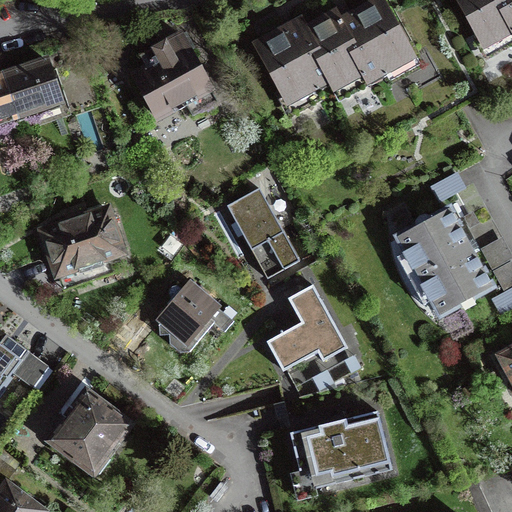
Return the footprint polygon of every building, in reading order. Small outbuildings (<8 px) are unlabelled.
[(511,0),(459,0),(487,50),(511,36),(511,0)] [(335,16),(305,32),(333,83),(338,92),(366,76),(371,85),(414,61),(382,2),(364,12),(343,23),(341,20),(338,22),(335,16)] [(291,106),(333,83),(305,32),(301,24),(283,34),(258,47),(291,106)] [(184,102),(193,117),(218,103),(180,34),(153,49),(161,63),(135,78),(157,118),(184,102)] [(47,61),(4,76),(17,116),(61,101),(47,61)] [(0,121),(17,116),(4,76),(0,76),(0,121)] [(457,174),(432,187),(440,201),(464,188),(457,174)] [(259,188),(227,206),(267,279),(299,261),(259,188)] [(397,237),(405,252),(397,257),(423,305),(432,300),(440,316),(493,287),(450,208),(397,237)] [(108,256),(121,252),(107,210),(44,232),(51,253),(58,273),(71,269),(76,286),(114,273),(108,256)] [(463,217),(469,228),(479,223),(473,212),(463,217)] [(511,254),(502,237),(480,249),(504,292),(511,287),(511,254)] [(170,344),(180,352),(189,352),(198,341),(193,337),(217,308),(190,285),(184,292),(176,286),(172,287),(169,294),(176,301),(161,319),(163,321),(159,326),(160,335),(169,334),(170,344)] [(323,361),(347,348),(313,285),(288,299),(301,322),(267,342),(283,371),(318,352),(323,361)] [(511,306),(511,289),(494,299),(501,313),(511,306)] [(0,342),(0,389),(3,385),(6,387),(12,378),(10,376),(13,372),(22,360),(21,360),(28,351),(17,343),(6,334),(0,342)] [(511,348),(499,356),(511,378),(511,348)] [(33,387),(49,366),(28,351),(21,360),(22,360),(13,372),(33,387)] [(86,391),(50,440),(94,473),(130,424),(86,391)] [(311,468),(316,488),(392,470),(377,411),(290,433),(299,471),(311,468)] [(0,490),(6,482),(15,470),(0,458),(0,490)] [(46,511),(6,482),(0,490),(0,511),(46,511)]
